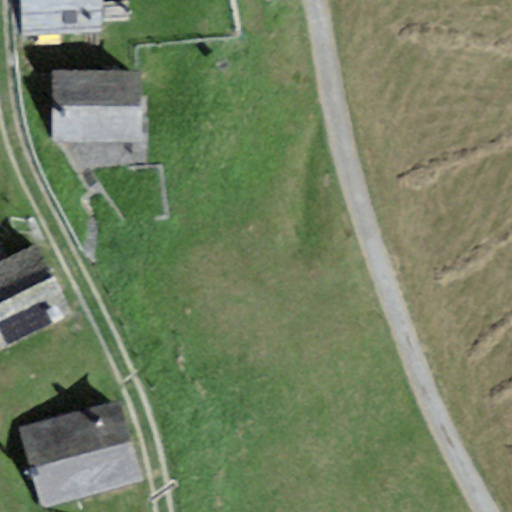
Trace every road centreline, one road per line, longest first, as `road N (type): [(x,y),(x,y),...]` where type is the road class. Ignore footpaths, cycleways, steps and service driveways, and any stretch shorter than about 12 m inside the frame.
road 1 (unclassified): [(483,511),(408,350),(357,207),(314,0)]
road 2 (track): [(0,63),(17,152),(135,405),(162,511)]
